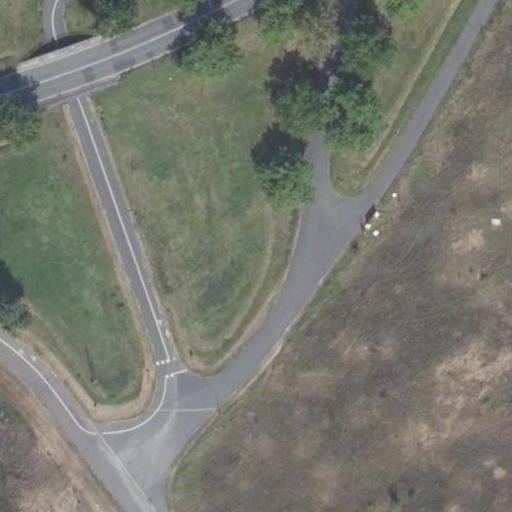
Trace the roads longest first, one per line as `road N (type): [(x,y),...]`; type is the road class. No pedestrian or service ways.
road 1 (unclassified): [(47,0),(46,29),(159,345),(173,422)]
road 2 (unclassified): [(309,255),(377,191),(487,0)]
road 3 (primary): [(309,255),(326,42),(344,0)]
road 4 (primary): [(235,0),(125,56),(15,94)]
road 5 (unclassified): [(173,422),(256,346),(309,255)]
road 6 (unclassified): [(0,352),(107,476)]
